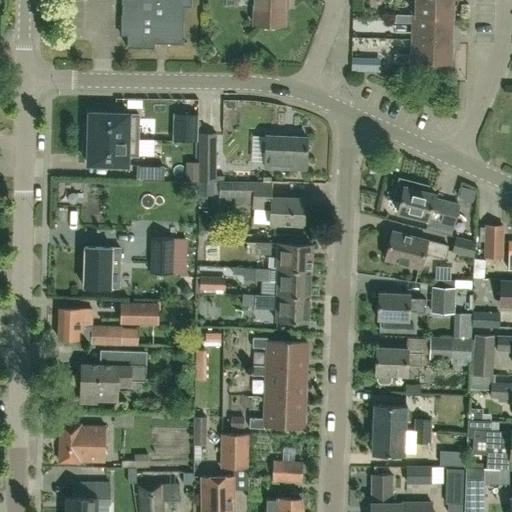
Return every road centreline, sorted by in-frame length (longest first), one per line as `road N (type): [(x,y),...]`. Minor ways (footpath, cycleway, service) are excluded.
road 1 (residential): [(15,511),(28,79)]
road 2 (residential): [(334,511),(346,149),(359,117)]
road 3 (residential): [(302,92),(258,83),(28,79)]
road 4 (residential): [(459,162),(507,45),(508,0)]
